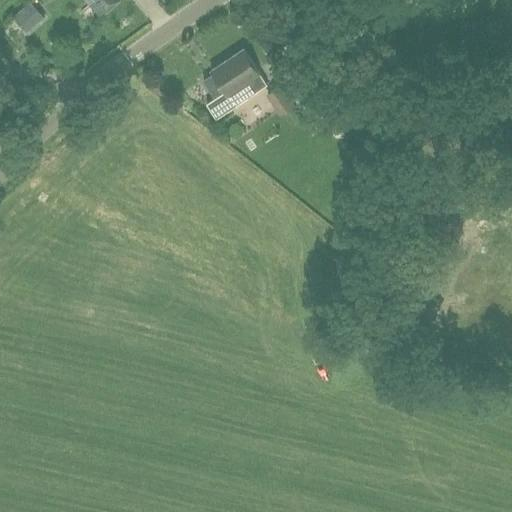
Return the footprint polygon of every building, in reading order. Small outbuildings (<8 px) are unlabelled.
[(27,32),(45,16),(31,0),(13,16),(27,32)] [(86,0),(100,14),(114,0),(86,0)] [(165,0),(176,13),(185,5),(180,0),(165,0)] [(213,74),(201,82),(213,99),(206,104),(217,118),(267,83),(243,48),(210,70),(213,74)] [(301,79),(289,87),(305,110),(317,102),(301,79)]
